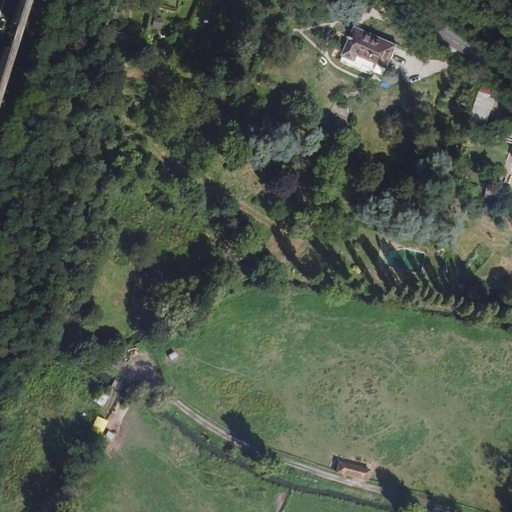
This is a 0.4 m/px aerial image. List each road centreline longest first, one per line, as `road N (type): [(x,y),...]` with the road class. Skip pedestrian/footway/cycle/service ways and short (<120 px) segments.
road 1 (track): [(103,416),(129,366),(148,361),(174,401),(242,444),(446,511)]
road 2 (tertiary): [(511,77),(400,0)]
